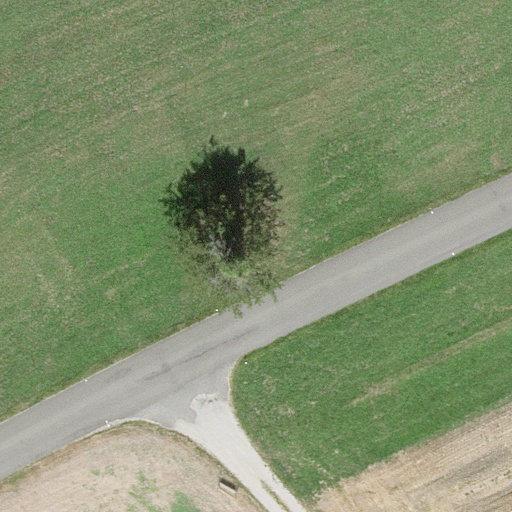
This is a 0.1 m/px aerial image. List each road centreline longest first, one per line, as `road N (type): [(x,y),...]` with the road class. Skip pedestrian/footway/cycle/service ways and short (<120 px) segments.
road 1 (tertiary): [(0,454),(511,200)]
road 2 (track): [(167,367),(283,511)]
